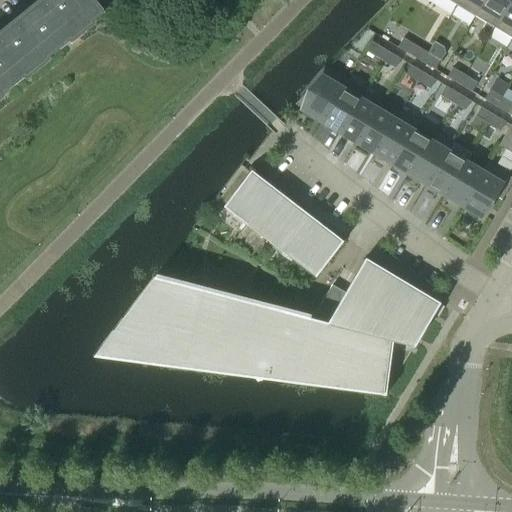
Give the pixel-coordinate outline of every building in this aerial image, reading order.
[(92,0),(45,0),(0,36),(0,91),(93,16),(101,10),(92,0)] [(483,0),(458,0),(456,5),(474,16),(483,0)] [(493,27),(508,0),(483,0),(474,16),(485,22),(481,29),(489,34),(493,27)] [(511,0),(508,0),(493,27),(511,39),(511,38),(511,0)] [(421,62),(427,53),(402,38),(397,47),(421,62)] [(382,61),(387,52),(375,44),(370,54),(382,61)] [(387,52),(382,61),(394,68),(400,59),(387,52)] [(427,53),(421,62),(434,70),(439,60),(427,53)] [(404,74),(417,82),(422,72),(410,65),(404,74)] [(294,105),(322,121),(347,80),(327,68),(294,105)] [(446,77),(458,84),(464,75),(452,68),(446,77)] [(422,72),(417,82),(429,89),(435,80),(422,72)] [(477,83),(464,75),(458,84),(471,92),(477,83)] [(340,132),(358,101),(357,100),(363,90),(347,80),(322,121),(340,132)] [(439,95),(452,102),(457,93),(445,86),(439,95)] [(357,142),(375,111),(374,110),(380,100),(363,90),(357,100),(358,101),(340,132),(357,142)] [(495,107),(501,97),(489,90),(483,99),(495,107)] [(457,93),(452,102),(464,110),(470,101),(457,93)] [(511,107),(511,103),(501,97),(495,107),(508,114),(511,107)] [(375,111),(357,142),(375,152),(393,122),(392,121),(399,111),(380,100),(374,110),(375,111)] [(474,116),(487,123),(492,114),(480,106),(474,116)] [(399,111),(392,121),(393,122),(375,152),(392,163),(417,122),(399,111)] [(492,114),(487,123),(499,130),(504,121),(492,114)] [(410,173),(428,142),(411,133),(418,122),(417,122),(392,163),(410,173)] [(511,125),(510,124),(497,145),(511,153),(511,125)] [(445,153),(428,142),(410,173),(427,184),(445,153)] [(451,142),(445,153),(427,184),(445,194),(469,153),(451,142)] [(470,154),(469,153),(445,194),(462,204),(480,174),(480,173),(464,164),(470,154)] [(511,178),(486,163),(480,173),(480,174),(462,204),(481,216),(493,196),(500,200),(511,180),(511,178)] [(222,207),(268,243),(275,235),(320,270),(342,241),(250,171),(222,207)] [(346,289),(420,334),(439,303),(364,258),(346,289)] [(389,351),(296,338),(297,330),(284,328),(283,337),(132,317),(128,353),(385,387),(391,341),(390,341),(389,351)]
